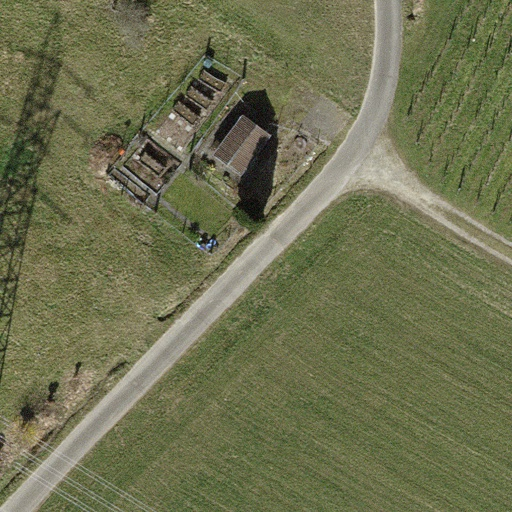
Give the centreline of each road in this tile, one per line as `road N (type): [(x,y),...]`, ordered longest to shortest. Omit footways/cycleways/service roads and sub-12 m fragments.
road 1 (track): [(388,0),(388,55),(375,117),(354,163),(16,511)]
road 2 (track): [(354,163),(511,248)]
